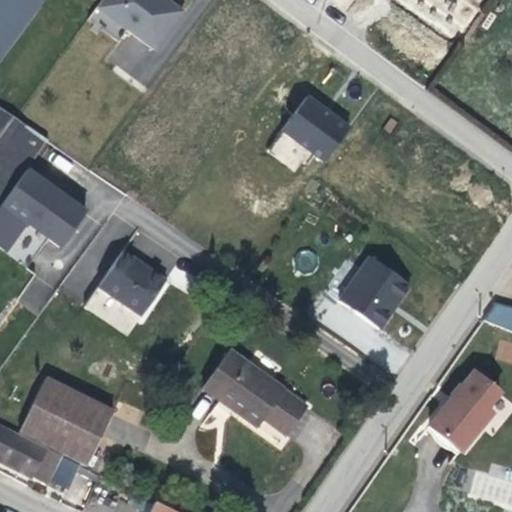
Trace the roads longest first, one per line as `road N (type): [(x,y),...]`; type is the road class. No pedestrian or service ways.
road 1 (unclassified): [(324,511),(511,244)]
road 2 (unclassified): [(511,156),(297,0)]
